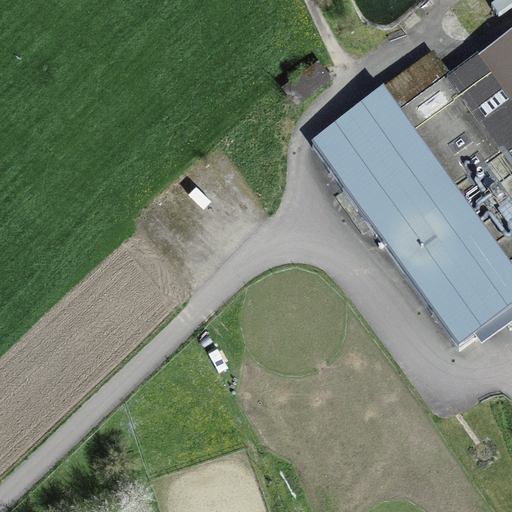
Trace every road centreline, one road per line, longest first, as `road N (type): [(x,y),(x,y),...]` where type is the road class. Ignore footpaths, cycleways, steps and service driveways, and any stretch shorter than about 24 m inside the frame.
road 1 (unclassified): [(0,507),(290,229),(446,406),(511,390)]
road 2 (track): [(310,0),(341,68),(337,89),(295,143),(290,229)]
